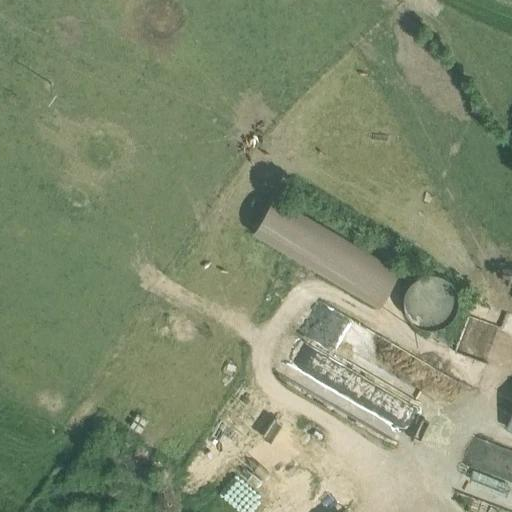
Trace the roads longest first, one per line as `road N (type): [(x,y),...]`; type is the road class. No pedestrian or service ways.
road 1 (track): [(0,182),(60,187),(235,238),(262,318),(275,331)]
road 2 (track): [(407,330),(235,238)]
road 3 (track): [(511,297),(489,257),(481,205),(511,150)]
road 4 (track): [(511,105),(416,0)]
